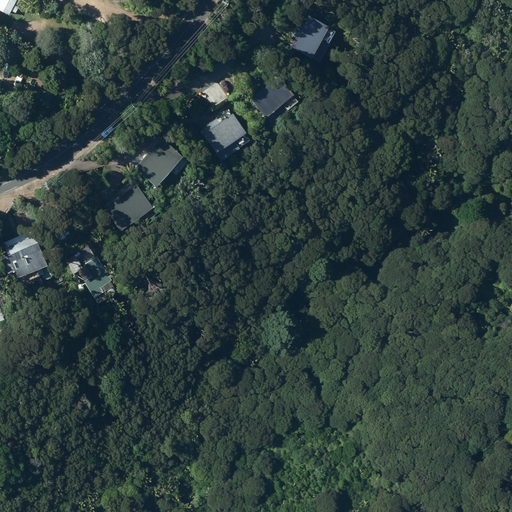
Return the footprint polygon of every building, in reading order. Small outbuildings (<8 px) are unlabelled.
[(16,0),(0,0),(0,10),(9,16),(11,11),(16,14),(19,7),(15,5),(17,0),(16,0)] [(291,48),(319,63),(336,32),(307,17),(291,48)] [(251,100),(271,126),(288,112),(287,110),(298,101),(278,78),(251,100)] [(204,135),(223,161),(240,149),(239,148),(250,140),(232,115),(204,135)] [(156,187),(182,157),(161,139),(134,169),(156,187)] [(136,184),(104,207),(119,230),(152,207),(136,184)] [(68,237),(73,245),(85,238),(81,230),(68,237)] [(37,270),(47,266),(33,231),(0,243),(0,254),(8,274),(14,271),(17,278),(18,278),(22,287),(37,281),(36,277),(39,276),(37,270)] [(113,287),(90,247),(71,258),(93,297),(102,291),(103,293),(113,287)]
